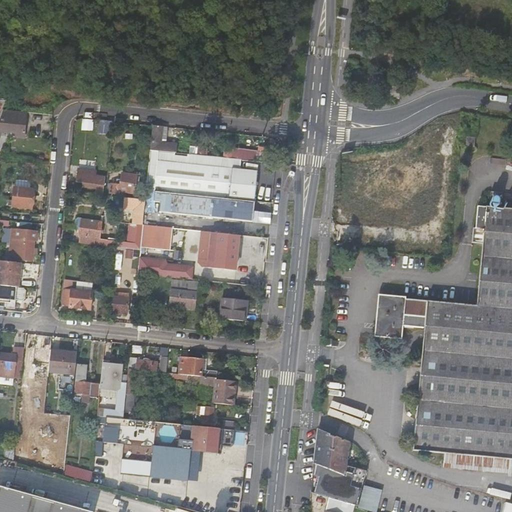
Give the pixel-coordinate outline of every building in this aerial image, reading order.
[(383,94),(399,98),(401,88),(386,84),(383,94)] [(22,133),(25,112),(3,110),(0,116),(0,131),(22,133)] [(81,128),(91,129),(91,121),(82,120),(81,128)] [(98,132),(112,134),(114,122),(99,120),(98,132)] [(163,127),(153,126),(149,150),(176,153),(177,145),(161,143),(163,127)] [(257,173),(157,163),(154,190),(254,201),(257,173)] [(96,184),(95,195),(101,195),(103,178),(93,177),(93,171),(77,169),(75,182),(96,184)] [(121,190),(134,192),(136,174),(121,172),(121,178),(116,178),(116,183),(110,183),(110,193),(120,194),(121,190)] [(14,206),(36,208),(38,189),(20,187),(19,201),(15,200),(14,206)] [(254,201),(154,190),(153,201),(160,202),(159,212),(256,223),(256,222),(257,214),(253,213),(254,201)] [(501,195),(490,195),(489,206),(501,207),(501,199),(501,195)] [(138,199),(135,224),(142,225),(144,200),(138,199)] [(511,208),(511,199),(501,199),(501,207),(511,208)] [(413,452),(445,455),(511,459),(511,208),(501,207),(489,206),(478,205),(476,227),(473,227),(471,241),(483,242),(477,305),(379,296),(375,336),(401,339),(402,326),(424,328),(413,452)] [(269,224),(270,215),(257,214),(256,222),(269,224)] [(80,237),(80,243),(97,245),(99,222),(80,220),(78,236),(80,237)] [(35,234),(12,232),(12,239),(18,239),(16,259),(31,260),(32,255),(33,246),(33,241),(35,241),(35,234)] [(211,233),(208,268),(215,268),(218,233),(211,233)] [(236,267),(239,236),(218,233),(215,268),(221,269),(221,266),(236,267)] [(12,239),(9,258),(16,259),(18,239),(12,239)] [(13,262),(4,261),(2,286),(10,287),(13,262)] [(32,264),(13,262),(10,287),(27,288),(29,289),(32,264)] [(170,305),(195,308),(197,282),(172,280),(170,305)] [(10,287),(2,286),(0,285),(0,296),(6,297),(6,300),(26,302),(27,288),(10,287)] [(68,308),(90,310),(92,292),(63,289),(61,303),(68,308)] [(135,304),(128,303),(129,295),(110,293),(108,312),(114,312),(114,316),(120,317),(120,313),(127,314),(127,316),(133,317),(135,304)] [(248,301),(222,299),(221,308),(220,319),(226,319),(235,320),(243,321),(244,308),(247,308),(248,301)] [(47,384),(49,372),(51,350),(35,348),(33,362),(30,363),(28,381),(47,384)] [(0,355),(0,369),(22,372),(25,350),(17,349),(16,357),(0,355)] [(74,375),(77,352),(51,350),(49,372),(74,375)] [(130,359),(129,369),(167,373),(168,357),(163,356),(162,363),(130,359)] [(180,357),(178,375),(207,378),(217,379),(218,371),(205,370),(203,370),(204,360),(180,357)] [(120,391),(123,366),(103,364),(100,386),(100,389),(120,391)] [(90,404),(90,398),(99,399),(100,389),(100,386),(85,384),(87,366),(77,365),(74,394),(82,395),(81,403),(90,404)] [(128,378),(126,394),(135,395),(137,379),(128,378)] [(215,387),(214,403),(234,406),(235,396),(230,395),(231,380),(217,379),(207,378),(206,386),(215,387)] [(205,422),(213,422),(214,411),(206,410),(205,422)] [(145,435),(154,436),(152,448),(189,451),(220,454),(222,429),(146,421),(145,435)] [(349,443),(317,429),(315,444),(338,454),(336,463),(345,467),(349,443)] [(338,454),(315,444),(311,494),(328,499),(348,504),(354,506),(356,506),(364,475),(345,467),(336,463),(338,454)] [(149,476),(186,481),(189,451),(152,448),(149,476)] [(13,454),(0,450),(0,457),(13,461),(13,454)] [(511,459),(445,455),(445,468),(511,473),(511,459)] [(0,465),(11,468),(13,461),(0,457),(0,465)] [(67,464),(64,473),(90,481),(93,471),(67,464)] [(83,511),(0,487),(0,511),(83,511)] [(363,488),(357,509),(368,511),(372,511),(378,492),(363,488)] [(325,511),(345,511),(348,504),(328,499),(325,511)] [(511,511),(511,503),(504,502),(502,511),(511,511)]
